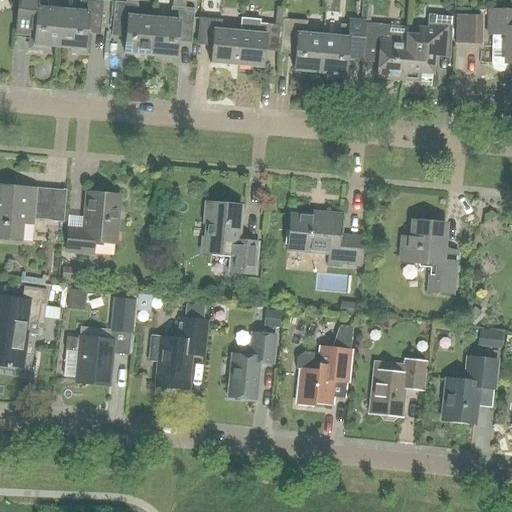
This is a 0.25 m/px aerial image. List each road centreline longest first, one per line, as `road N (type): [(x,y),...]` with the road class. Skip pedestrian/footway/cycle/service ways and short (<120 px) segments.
road 1 (residential): [(511,476),(0,417)]
road 2 (residential): [(511,150),(0,102)]
